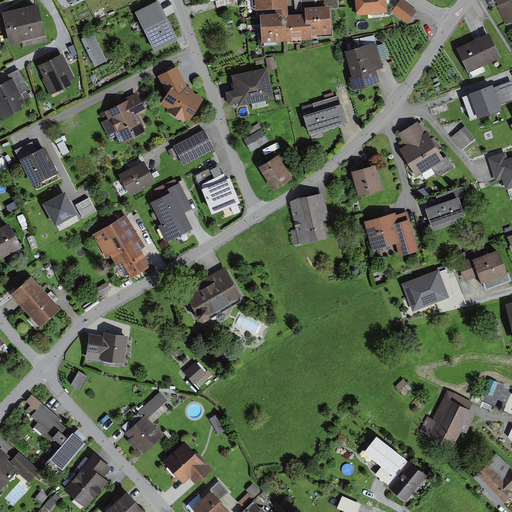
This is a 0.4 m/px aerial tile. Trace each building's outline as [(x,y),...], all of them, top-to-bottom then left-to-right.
[(163,0),(160,0),(139,11),(158,51),(183,39),(163,0)] [(290,0),(257,0),(258,8),(291,7),(290,0)] [(302,0),(303,12),(265,14),(266,36),(316,33),(336,32),(335,9),(343,8),(342,0),(302,0)] [(391,0),(360,0),(361,14),(392,11),(391,0)] [(405,0),(404,0),(397,11),(412,22),(420,11),(405,0)] [(511,0),(498,0),(508,23),(511,21),(511,0)] [(42,5),(6,12),(12,41),(48,33),(42,5)] [(82,38),(96,66),(108,60),(95,32),(82,38)] [(505,56),(494,32),(462,47),(476,76),(488,70),(485,65),(505,56)] [(378,42),(350,51),(361,87),(383,80),(380,68),(386,66),(378,42)] [(64,55),(43,67),(57,92),(78,81),(64,55)] [(192,121),(206,98),(188,85),(179,67),(162,76),(171,94),(165,105),(192,121)] [(272,67),(236,75),(239,89),(231,91),(234,106),(279,96),(272,67)] [(13,81),(0,88),(0,106),(5,115),(26,104),(13,81)] [(507,107),(497,81),(472,91),(473,93),(452,101),(457,113),(477,105),(482,116),(507,107)] [(144,94),(107,112),(123,145),(148,132),(140,115),(151,109),(144,94)] [(346,102),(308,115),(314,133),(352,121),(346,102)] [(428,132),(421,121),(402,132),(409,144),(403,148),(420,175),(434,166),(441,177),(458,167),(450,155),(448,156),(431,129),(428,132)] [(262,127),(244,138),(252,151),(270,140),(262,127)] [(475,140),(465,128),(455,136),(464,148),(475,140)] [(206,129),(178,145),(188,164),(216,148),(206,129)] [(45,147),(24,160),(37,182),(58,170),(45,147)] [(509,150),(491,156),(499,181),(506,179),(509,190),(511,189),(511,191),(511,157),(509,150)] [(296,175),(283,155),(266,166),(279,186),(296,175)] [(149,161),(123,175),(136,199),(162,185),(149,161)] [(386,189),(380,163),(356,169),(362,195),(386,189)] [(233,176),(205,186),(213,209),(242,199),(233,176)] [(114,181),(121,195),(128,191),(121,178),(114,181)] [(44,201),(54,227),(63,224),(64,227),(80,221),(69,191),(44,201)] [(178,191),(155,203),(174,240),(197,229),(178,191)] [(331,217),(325,193),(292,201),(299,229),(294,230),(298,245),(332,237),(328,218),(331,217)] [(465,196),(431,208),(437,225),(471,214),(465,196)] [(400,211),(368,220),(376,249),(400,242),(404,255),(422,249),(410,211),(401,214),(400,211)] [(127,216),(97,233),(113,262),(123,257),(136,280),(157,268),(127,216)] [(13,223),(0,230),(0,256),(3,261),(28,246),(13,223)] [(477,256),(462,262),(469,280),(483,274),(486,283),(488,282),(491,288),(511,279),(511,268),(504,248),(478,258),(477,256)] [(245,294),(228,267),(187,289),(199,309),(198,312),(198,315),(201,319),(204,321),(207,321),(212,319),(215,316),(215,313),(245,294)] [(441,267),(402,281),(413,311),(452,297),(441,267)] [(37,276),(17,294),(45,324),(65,306),(57,297),(37,276)] [(498,318),(497,313),(487,315),(493,338),(506,335),(501,317),(498,318)] [(128,362),(131,334),(107,331),(107,334),(92,332),(89,357),(128,362)] [(208,372),(199,360),(187,369),(198,384),(200,381),(204,386),(213,379),(211,377),(215,374),(211,369),(208,372)] [(92,376),(82,370),(74,384),(83,390),(92,376)] [(411,383),(406,378),(398,387),(403,391),(411,383)] [(475,401),(450,389),(436,418),(430,415),(423,431),(456,447),(465,429),(470,432),(480,411),(472,407),(475,401)] [(175,405),(162,391),(142,410),(146,416),(128,433),(133,439),(130,441),(137,449),(140,446),(147,452),(166,434),(155,422),(175,405)] [(65,419),(46,403),(35,416),(41,421),(36,427),(44,434),(47,431),(64,445),(54,458),(67,469),(89,443),(63,421),(65,419)] [(220,411),(218,410),(214,412),(213,413),(213,417),(215,419),(218,420),(221,419),(222,417),(223,415),(222,412),(220,411)] [(432,474),(382,434),(368,451),(386,465),(378,474),(411,500),(432,474)] [(215,469),(188,440),(166,460),(186,482),(192,477),(198,484),(215,469)] [(13,454),(0,442),(0,493),(1,494),(21,472),(33,482),(44,470),(30,458),(39,449),(32,443),(24,453),(22,451),(14,460),(11,457),(13,454)] [(115,466),(99,453),(76,480),(75,479),(67,488),(89,507),(112,480),(107,476),(115,466)] [(511,465),(500,453),(477,476),(505,504),(511,497),(511,465)] [(231,490),(222,480),(214,487),(215,489),(195,506),(200,511),(229,511),(233,509),(223,498),(231,490)] [(263,490),(256,483),(249,489),(256,497),(263,490)] [(52,496),(45,490),(32,504),(38,510),(52,496)] [(146,511),(148,510),(130,490),(106,511),(146,511)] [(277,511),(276,510),(273,511),(268,511),(258,500),(245,511),(277,511)]
